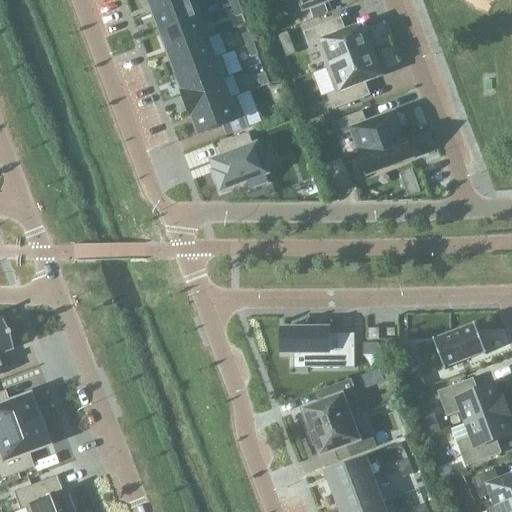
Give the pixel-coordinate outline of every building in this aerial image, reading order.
[(148,0),(153,13),(186,0),(148,0)] [(191,0),(186,0),(153,13),(161,33),(198,19),(191,0)] [(327,3),(326,0),(295,0),(301,13),(327,3)] [(238,4),(230,7),(235,18),(242,15),(238,4)] [(198,19),(161,33),(168,53),(206,39),(198,19)] [(316,45),(325,68),(370,51),(367,42),(371,40),(367,28),(362,29),(361,27),(340,35),(335,20),(303,32),(309,48),(316,45)] [(249,33),(241,36),(246,47),(253,44),(249,33)] [(206,39),(168,53),(176,73),(213,59),(206,39)] [(253,44),(246,47),(250,58),(257,55),(253,44)] [(370,51),(325,68),(334,92),(326,94),(332,110),(364,98),(359,84),(380,76),(379,73),(383,71),(379,59),(374,61),(370,51)] [(176,73),(183,92),(182,92),(183,94),(228,77),(220,56),(213,59),(176,73)] [(264,73),(257,76),(261,87),(268,85),(264,73)] [(228,77),(183,94),(190,114),(236,97),(235,96),(228,99),(221,80),(228,78),(228,77)] [(236,97),(190,114),(191,115),(199,135),(244,118),(236,97)] [(284,101),(276,104),(280,115),(288,112),(284,101)] [(359,151),(360,152),(401,136),(393,114),(365,124),(361,113),(337,121),(342,135),(352,131),(359,151)] [(213,173),(220,191),(247,181),(249,188),(265,182),(263,175),(266,174),(255,146),(252,147),(247,134),(217,145),(222,158),(212,162),(215,172),(213,173)] [(359,151),(358,152),(367,175),(370,174),(386,169),(386,168),(411,159),(402,135),(401,136),(360,152),(359,151)] [(327,165),(336,189),(350,184),(341,160),(327,165)] [(0,375),(2,374),(0,369),(0,353),(11,349),(0,320),(0,375)] [(485,355),(473,324),(472,324),(473,326),(434,341),(433,339),(432,339),(444,371),(445,370),(444,368),(483,353),(484,355),(485,355)] [(319,329),(281,329),(281,354),(307,354),(307,369),(340,368),(340,335),(327,335),(319,335),(319,329)] [(378,329),(367,329),(367,340),(378,340),(378,329)] [(465,424),(505,409),(501,396),(497,397),(492,386),(477,392),(472,379),(436,392),(446,417),(458,413),(462,414),(465,424)] [(350,380),(324,390),(328,401),(303,411),(307,422),(303,424),(307,435),(349,419),(345,407),(358,402),(350,380)] [(0,432),(37,419),(34,412),(27,395),(0,404),(0,432)] [(465,467),(500,454),(495,441),(511,435),(507,423),(510,422),(505,409),(465,424),(469,434),(467,437),(455,442),(465,467)] [(37,419),(0,432),(0,480),(24,471),(18,456),(46,446),(40,428),(41,428),(37,419)] [(349,419),(307,435),(311,446),(315,444),(320,455),(345,446),(349,457),(375,447),(370,435),(357,440),(349,419)] [(363,459),(326,472),(335,495),(371,481),(363,459)] [(407,459),(395,463),(398,471),(410,466),(407,459)] [(410,466),(398,471),(401,478),(412,474),(410,466)] [(494,470),(471,479),(479,499),(490,495),(495,507),(495,508),(511,501),(511,475),(498,481),(494,470)] [(54,477),(11,493),(18,511),(24,509),(24,511),(72,511),(64,491),(60,493),(54,477)] [(371,481),(335,495),(341,511),(356,511),(380,503),(371,481)] [(511,511),(511,501),(495,508),(495,507),(486,511),(511,511)] [(382,511),(380,503),(356,511),(382,511)]
